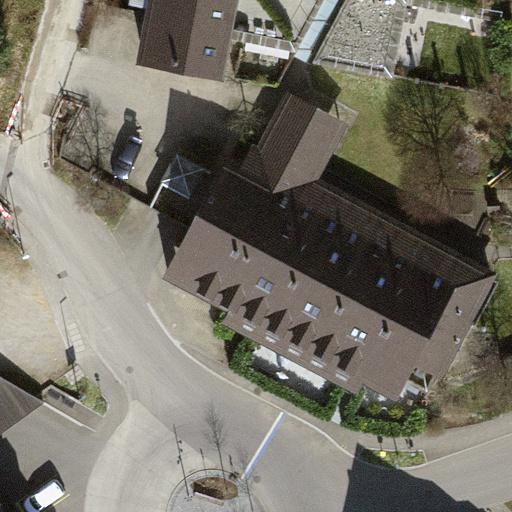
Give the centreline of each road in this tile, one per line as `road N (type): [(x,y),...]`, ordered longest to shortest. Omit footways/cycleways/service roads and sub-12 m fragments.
road 1 (residential): [(327,511),(274,453),(125,339),(87,256),(16,171),(0,164)]
road 2 (residential): [(401,511),(511,466)]
